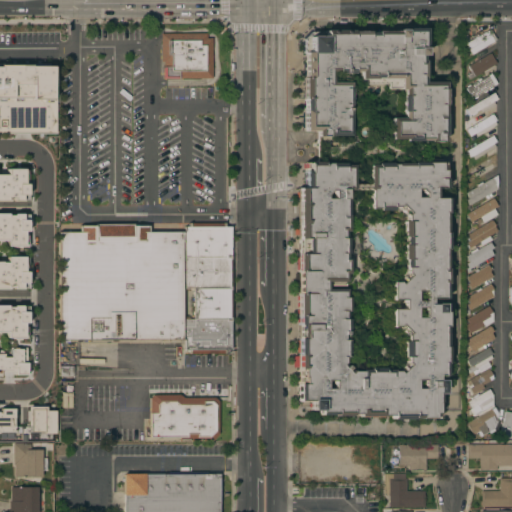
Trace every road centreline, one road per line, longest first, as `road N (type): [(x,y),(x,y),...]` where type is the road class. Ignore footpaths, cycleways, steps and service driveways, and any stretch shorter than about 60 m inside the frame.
road 1 (residential): [(41,381),(44,167),(35,151),(0,147),(23,392),(41,381)]
road 2 (tertiary): [(274,10),(511,5)]
road 3 (primary): [(245,131),(246,318)]
road 4 (secondary): [(79,9),(245,11)]
road 5 (primary): [(272,282),(273,138)]
road 6 (primary): [(273,138),(274,10)]
road 7 (primary): [(245,11),(245,131)]
